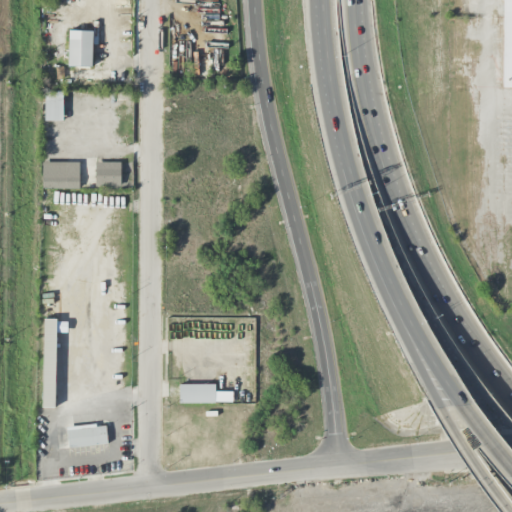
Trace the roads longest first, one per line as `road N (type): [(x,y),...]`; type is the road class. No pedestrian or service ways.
road 1 (residential): [(151,0),(151,489)]
road 2 (secondary): [(253,0),(272,140),(326,357),(339,466)]
road 3 (motorway): [(511,393),(444,295),(409,225),(364,82)]
road 4 (motorway): [(328,89),(374,237),(444,376),(466,403)]
road 5 (secondary): [(339,466),(0,505)]
road 6 (motorway): [(328,89),(364,239),(442,408)]
road 7 (secondary): [(511,449),(339,466)]
road 8 (motorway): [(442,408),(507,511)]
